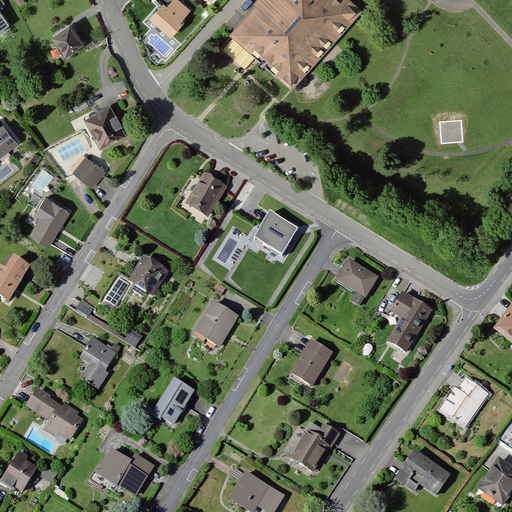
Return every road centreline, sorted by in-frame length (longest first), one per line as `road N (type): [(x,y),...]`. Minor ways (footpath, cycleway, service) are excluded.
road 1 (residential): [(162,511),(340,223)]
road 2 (residential): [(0,392),(171,112)]
road 3 (tertiary): [(477,305),(344,511)]
road 4 (residential): [(340,223),(171,112)]
road 5 (residential): [(477,305),(340,223)]
road 6 (residential): [(237,0),(154,90)]
